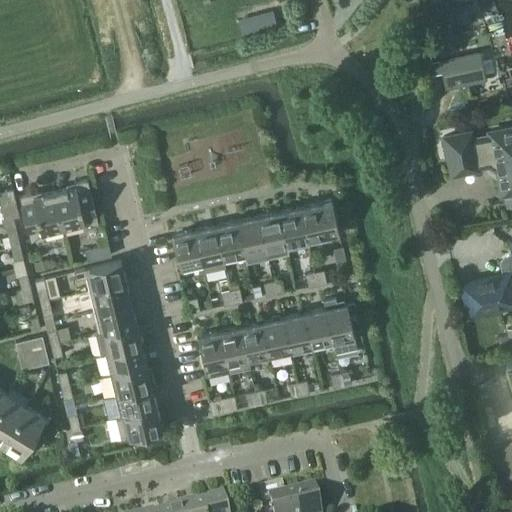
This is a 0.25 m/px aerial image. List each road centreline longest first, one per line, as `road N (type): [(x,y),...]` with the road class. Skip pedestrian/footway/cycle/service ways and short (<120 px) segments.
road 1 (unclassified): [(0,132),(329,51),(408,118),(462,385)]
road 2 (residential): [(195,467),(117,151),(24,174)]
road 3 (residential): [(195,467),(324,436),(343,511)]
road 4 (residential): [(6,511),(195,467)]
